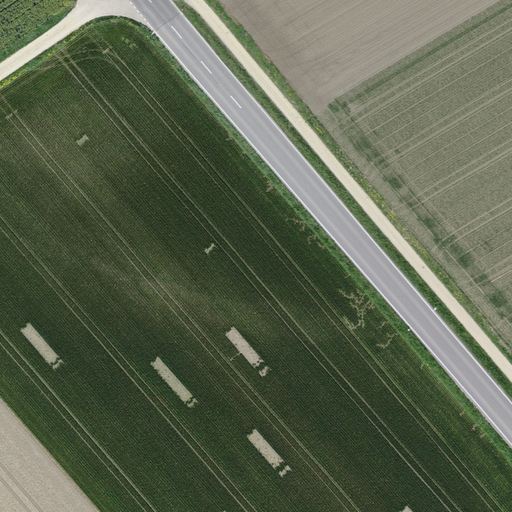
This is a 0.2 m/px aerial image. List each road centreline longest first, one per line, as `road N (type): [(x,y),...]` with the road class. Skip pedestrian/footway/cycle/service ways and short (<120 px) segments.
road 1 (secondary): [(511,425),(149,0)]
road 2 (track): [(511,377),(191,0)]
road 3 (track): [(103,2),(0,73)]
